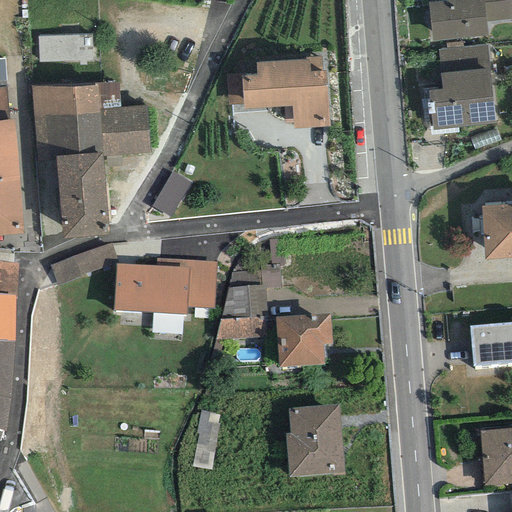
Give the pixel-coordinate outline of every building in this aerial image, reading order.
[(511,0),(450,0),(427,2),(431,41),(487,36),(485,22),(511,18),(511,0)] [(91,35),(37,37),(38,62),(92,60),(91,35)] [(486,45),(437,50),(442,89),(427,91),(429,103),(426,103),(426,104),(427,114),(430,114),(432,130),(495,124),(486,45)] [(329,127),(325,71),(322,71),(321,57),(305,58),(305,59),(255,62),(256,75),(240,76),(240,74),(225,75),(228,105),(243,104),(243,110),(284,107),(285,123),(292,123),(293,129),(329,127)] [(149,154),(146,106),(120,108),(118,81),(94,83),(94,84),(31,89),(36,162),(56,160),(62,239),(109,235),(103,157),(149,154)] [(0,86),(0,119),(9,119),(6,86),(0,86)] [(0,235),(23,234),(13,119),(9,119),(0,119),(0,235)] [(172,215),(188,180),(170,171),(153,207),(172,215)] [(511,204),(481,207),(484,259),(511,257),(511,204)] [(284,264),(282,240),(268,240),(270,265),(279,264),(284,264)] [(117,262),(110,244),(49,265),(57,286),(117,262)] [(156,258),(155,267),(189,269),(186,307),(213,308),(216,262),(156,258)] [(0,341),(14,341),(14,296),(17,297),(17,263),(0,261),(0,341)] [(155,267),(115,264),(112,310),(186,315),(186,307),(189,269),(155,267)] [(280,287),(279,264),(270,265),(259,266),(260,270),(261,288),(265,288),(280,287)] [(260,270),(230,272),(219,320),(264,317),(266,317),(265,288),(261,288),(260,270)] [(330,313),(274,317),(278,368),(324,364),(322,344),(332,343),(330,313)] [(266,337),(264,317),(219,320),(215,341),(266,337)] [(511,323),(469,326),(472,366),(511,362),(511,317),(511,318),(511,323)] [(181,335),(182,323),(152,321),(151,332),(181,335)] [(14,341),(0,341),(0,431),(2,431),(5,432),(10,398),(14,341)] [(338,404),(287,408),(289,433),(284,433),(288,477),(343,473),(338,404)] [(219,415),(200,411),(195,433),(198,434),(191,467),(210,470),(220,424),(217,424),(219,415)] [(511,428),(479,431),(483,485),(511,482),(511,428)]
